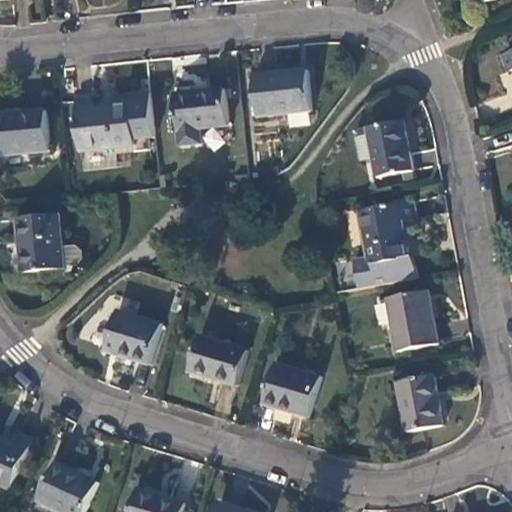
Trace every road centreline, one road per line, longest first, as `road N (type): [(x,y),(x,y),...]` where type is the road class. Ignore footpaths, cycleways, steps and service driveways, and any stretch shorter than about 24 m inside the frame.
road 1 (residential): [(511,442),(350,486),(129,415),(26,365),(0,325)]
road 2 (residential): [(511,442),(454,106),(401,35)]
road 3 (residential): [(401,35),(335,17),(0,50)]
